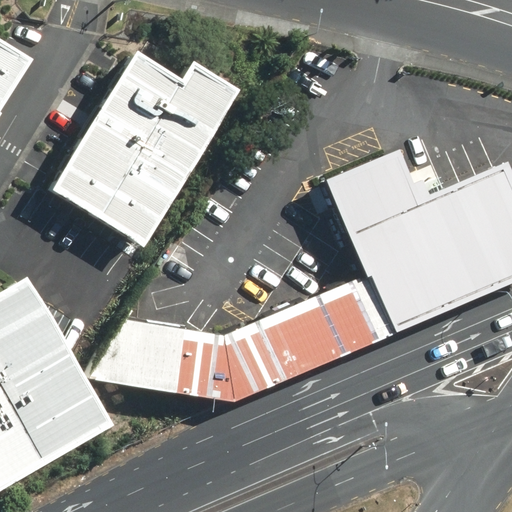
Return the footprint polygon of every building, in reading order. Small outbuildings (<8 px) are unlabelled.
[(0,85),(16,59),(0,49),(0,85)] [(122,53),(36,190),(127,247),(224,92),(179,65),(169,81),(122,53)] [(382,152),(315,180),(355,274),(378,328),(511,272),(511,209),(493,166),(404,204),(382,152)] [(213,336),(113,319),(73,379),(220,402),(381,332),(378,328),(355,274),(213,336)] [(9,278),(0,283),(0,479),(95,425),(9,278)]
